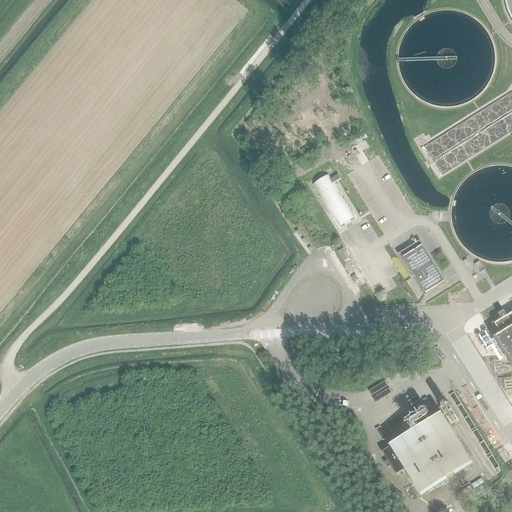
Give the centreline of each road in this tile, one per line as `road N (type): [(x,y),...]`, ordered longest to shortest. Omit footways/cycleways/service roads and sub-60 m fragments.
road 1 (unclassified): [(15,392),(8,368),(14,346),(307,0)]
road 2 (unclassified): [(15,392),(85,346),(264,332)]
road 3 (unclassified): [(353,323),(344,288),(316,266),(302,273),(264,332)]
